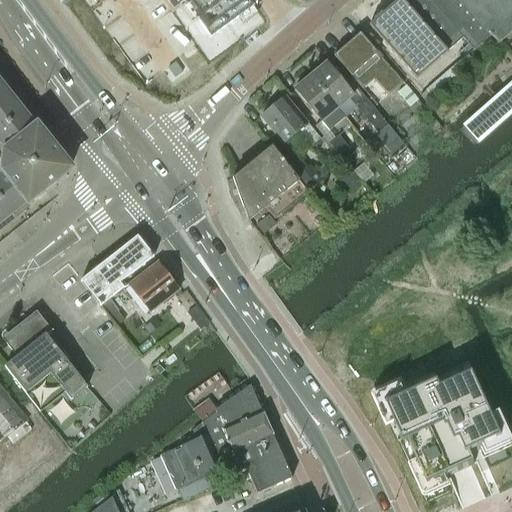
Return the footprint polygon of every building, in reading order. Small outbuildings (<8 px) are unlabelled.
[(161,0),(172,14),(185,4),(210,39),(253,8),(247,0),(161,0)] [(462,39),(431,0),(398,0),(369,26),(416,80),(448,52),(447,52),(462,39)] [(511,0),(431,0),(462,39),(473,51),(490,36),(498,45),(511,32),(511,0)] [(473,153),(511,118),(511,32),(430,105),(449,126),(473,153)] [(388,97),(403,83),(381,58),(378,60),(375,56),(377,54),(359,34),(333,56),(362,90),(373,80),(388,97)] [(427,91),(433,98),(474,63),(467,56),(427,91)] [(182,72),(175,63),(168,68),(175,78),(182,72)] [(326,64),(311,76),(337,109),(344,118),(345,118),(357,108),(349,99),(353,96),(344,85),(326,64)] [(311,76),(294,90),(321,122),(328,131),(344,118),(337,109),(311,76)] [(350,80),(344,85),(353,96),(349,99),(357,108),(378,133),(387,125),(350,80)] [(70,171),(71,170),(70,168),(36,125),(34,127),(0,83),(0,223),(26,203),(27,205),(70,171)] [(405,86),(398,93),(410,107),(418,100),(405,86)] [(297,132),(310,148),(320,140),(285,97),(261,118),(283,144),(297,132)] [(338,136),(329,144),(344,162),(353,154),(338,136)] [(249,164),(252,171),(232,179),(248,222),(298,181),(271,147),(249,164)] [(283,160),(309,191),(323,180),(313,168),(309,171),(293,151),(283,160)] [(268,216),(256,225),(263,234),(275,224),(268,216)] [(80,282),(100,307),(123,289),(119,284),(153,257),(137,237),(80,282)] [(128,286),(150,314),(179,290),(175,285),(178,283),(164,266),(162,268),(158,263),(128,286)] [(196,307),(187,313),(199,329),(208,323),(196,307)] [(6,344),(17,358),(4,368),(38,412),(64,393),(70,401),(86,389),(46,336),(51,332),(40,317),(6,344)] [(153,321),(147,326),(151,332),(157,327),(153,321)] [(159,366),(155,370),(159,375),(163,371),(159,366)] [(431,374),(380,397),(394,427),(398,425),(426,487),(448,477),(458,472),(469,467),(473,466),(469,456),(501,442),(466,366),(434,381),(431,374)] [(0,425),(24,406),(8,385),(6,386),(0,378),(0,425)] [(234,454),(272,437),(249,386),(216,410),(211,403),(209,400),(193,411),(195,415),(201,424),(218,461),(233,454),(233,455),(234,454)] [(207,478),(237,464),(233,455),(233,454),(218,461),(201,424),(191,431),(195,440),(160,456),(176,492),(178,491),(207,478)] [(234,454),(233,455),(237,464),(240,471),(245,469),(256,495),(291,479),(272,437),(234,454)] [(212,488),(207,478),(178,491),(182,501),(212,488)] [(117,511),(111,498),(93,511),(117,511)]
